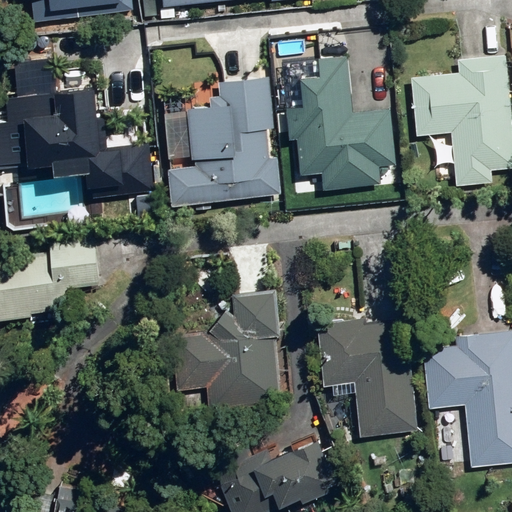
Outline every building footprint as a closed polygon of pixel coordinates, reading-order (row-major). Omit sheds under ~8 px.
[(30,0),(32,18),(123,8),(122,0),(30,0)] [(449,129),(454,182),(490,179),(489,166),(511,164),(511,126),(505,50),(455,55),(457,67),(409,72),(415,132),(449,129)] [(320,168),(322,186),(379,180),(377,161),(394,160),(388,104),(351,108),(345,51),(316,55),(318,71),(298,73),(301,101),(283,103),(287,135),(294,134),(298,170),(320,168)] [(165,163),(169,199),(279,189),(276,154),(269,154),(266,124),(272,123),(268,73),(217,78),(218,92),(208,93),(209,100),(185,102),(185,106),(163,108),(167,153),(189,150),(190,160),(165,163)] [(75,164),(76,190),(151,187),(148,140),(104,142),(103,112),(94,113),(92,81),(50,83),(50,107),(19,109),(21,156),(48,155),(48,165),(75,164)] [(0,313),(25,312),(25,306),(58,305),(57,282),(95,280),(92,227),(48,230),(49,247),(3,250),(3,254),(0,254),(0,313)] [(203,380),(206,406),(282,398),(275,334),(280,333),(275,285),(231,289),(232,302),(205,326),(172,329),(177,383),(203,380)] [(352,378),(357,433),(415,428),(404,314),(364,317),(364,314),(315,319),(321,380),(352,378)] [(463,401),(469,464),(511,460),(511,324),(453,330),(454,340),(422,343),(427,404),(463,401)] [(238,453),(258,508),(298,493),(298,496),(332,483),(313,433),(266,450),(264,444),(238,453)] [(111,463),(112,479),(127,478),(126,463),(111,463)] [(52,511),(127,511),(129,503),(55,493),(52,511)]
